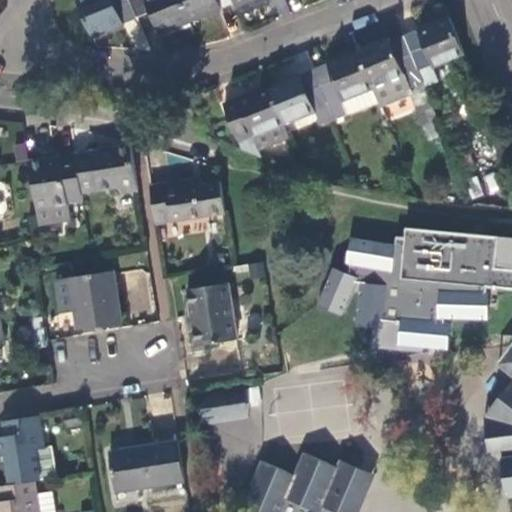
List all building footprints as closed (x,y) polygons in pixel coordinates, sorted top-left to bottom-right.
[(89,37),(136,19),(128,0),(74,0),(89,37)] [(158,33),(188,21),(179,0),(128,0),(136,19),(148,13),(158,33)] [(179,0),(188,21),(233,4),(231,0),(179,0)] [(267,3),(265,0),(249,0),(234,7),(238,15),(267,3)] [(430,68),(464,55),(449,17),(403,35),(416,67),(429,63),(430,68)] [(421,124),(436,118),(416,67),(403,35),(389,40),(388,38),(356,51),(372,88),(403,76),(407,88),(413,104),(421,124)] [(340,101),(372,88),(356,51),(313,69),(332,118),(345,112),(340,101)] [(319,123),(332,118),(313,69),(265,88),(279,124),(314,112),(319,123)] [(377,100),(407,88),(403,76),(372,88),(377,100)] [(256,148),(284,137),(279,124),(265,88),(222,105),(236,139),(250,134),(256,148)] [(345,112),(377,100),(372,88),(340,101),(345,112)] [(130,144),(115,147),(114,140),(99,143),(100,149),(90,151),(90,152),(76,154),(77,164),(82,193),(121,187),(122,191),(138,188),(130,144)] [(82,193),(77,164),(76,154),(76,153),(60,155),(29,161),(37,216),(39,224),(70,220),(68,203),(83,200),(82,193)] [(200,177),(192,178),(165,182),(165,184),(151,187),(156,223),(226,212),(221,181),(201,184),(200,177)] [(511,236),(407,226),(406,236),(398,235),(397,244),(353,236),(348,263),(353,263),(350,272),(335,266),(320,304),(344,314),(357,282),(362,283),(359,325),(374,326),(373,347),(426,351),(450,352),(451,321),(489,321),(489,292),(487,288),(511,288),(511,236)] [(122,322),(113,271),(56,280),(61,313),(74,312),(77,329),(93,327),(105,325),(122,322)] [(230,283),(187,289),(191,316),(194,330),(196,345),(238,339),(230,283)] [(188,331),(194,330),(191,316),(185,317),(188,331)] [(492,457),(506,457),(510,495),(511,494),(511,511),(511,350),(500,366),(511,375),(511,382),(487,415),(492,457)] [(201,408),(203,424),(250,417),(246,387),(214,392),(201,408)] [(0,456),(6,456),(11,485),(36,481),(42,480),(57,478),(52,447),(46,448),(41,415),(3,421),(6,436),(0,437),(0,456)] [(117,492),(185,481),(179,441),(110,452),(117,492)] [(357,511),(374,473),(358,467),(342,460),(339,467),(306,454),(296,476),(264,462),(245,507),(253,511),(252,511),(357,511)] [(0,511),(54,511),(53,494),(38,496),(36,481),(11,485),(0,486),(0,490),(2,501),(0,501),(0,511)]
